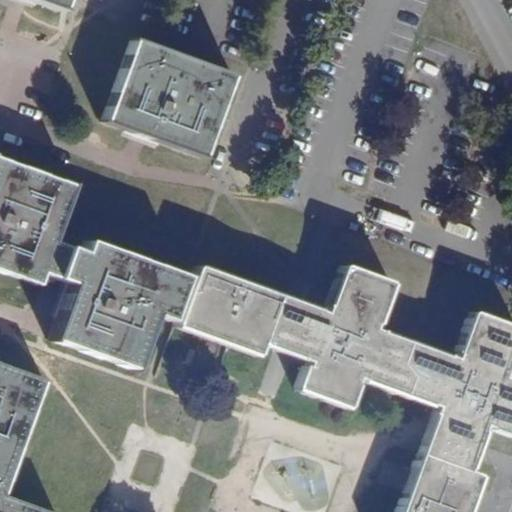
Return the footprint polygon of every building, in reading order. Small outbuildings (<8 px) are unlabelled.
[(28,0),(55,10),(58,0),(28,0)] [(151,125),(146,139),(198,158),(228,76),(130,41),(101,123),(131,134),(136,120),(151,125)] [(131,134),(146,139),(151,125),(136,120),(131,134)] [(0,280),(29,291),(35,276),(66,288),(64,295),(78,300),(72,315),(58,310),(45,346),(127,375),(147,321),(164,328),(182,277),(84,242),(79,254),(48,243),(69,187),(0,161),(0,280)] [(353,385),(399,401),(406,380),(395,369),(402,348),(368,336),(384,289),(337,273),(321,319),(193,274),(173,331),(253,360),(256,351),(303,368),(301,372),(299,371),(291,395),(343,413),(353,385)] [(78,300),(64,295),(58,310),(72,315),(78,300)] [(406,380),(399,401),(433,412),(397,511),(460,511),(473,477),(464,474),(480,427),(509,437),(511,427),(511,381),(505,379),(504,382),(498,379),(511,342),(511,332),(466,318),(449,363),(402,348),(395,369),(406,380)] [(0,511),(37,511),(0,498),(0,489),(39,382),(0,367),(0,511)]
